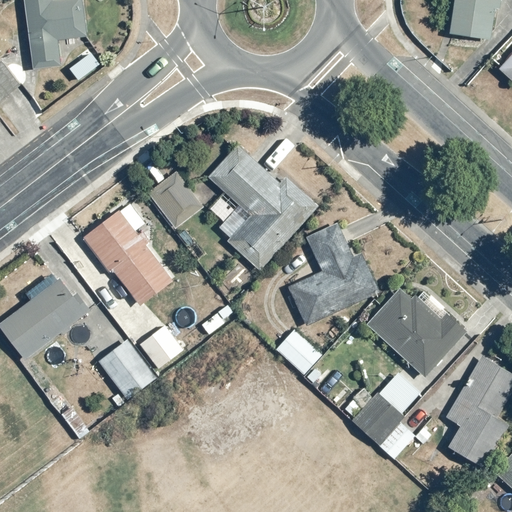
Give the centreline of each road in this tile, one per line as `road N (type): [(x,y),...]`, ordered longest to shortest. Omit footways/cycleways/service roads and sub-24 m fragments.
road 1 (secondary): [(511,278),(277,72)]
road 2 (secondary): [(333,17),(357,50),(511,193)]
road 3 (tertiary): [(236,66),(149,117),(101,128)]
road 4 (tertiary): [(101,128),(130,85),(201,28)]
road 5 (tertiary): [(101,128),(0,208)]
